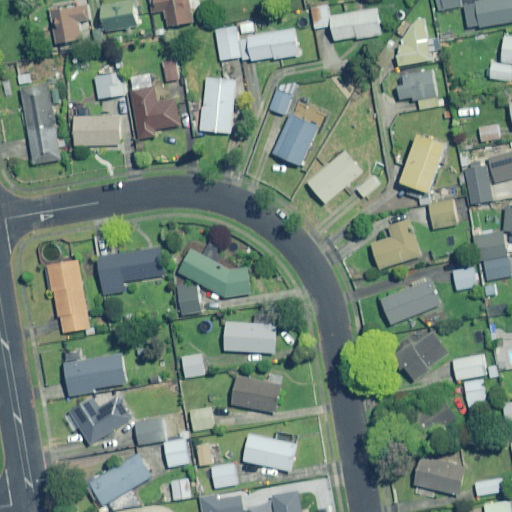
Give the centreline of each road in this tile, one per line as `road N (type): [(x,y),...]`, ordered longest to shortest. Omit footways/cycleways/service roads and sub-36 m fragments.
road 1 (residential): [(365,511),(325,292),(284,232),(229,200),(195,193),(0,219)]
road 2 (residential): [(0,310),(31,502)]
